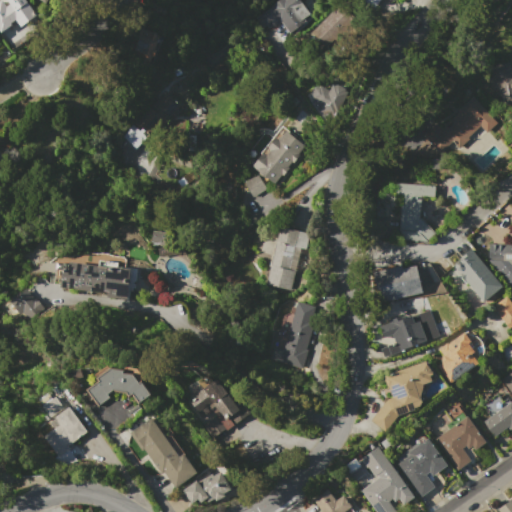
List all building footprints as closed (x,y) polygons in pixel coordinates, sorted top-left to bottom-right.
[(0,0),(24,0),(35,14),(20,25),(16,20),(0,32),(0,0)] [(298,0),(308,13),(285,29),(280,22),(271,28),(261,13),(273,4),(272,3),(276,0),(298,0)] [(341,4),(352,16),(348,19),(354,27),(327,52),(310,33),(341,4)] [(135,26),(160,33),(152,61),(127,54),(135,26)] [(511,97),(508,97),(496,99),(489,66),(508,62),(511,73),(511,97)] [(349,90),(344,102),(341,101),(334,117),(309,107),(311,101),(313,98),(310,97),(316,84),(329,90),(331,85),(335,86),(335,84),(349,90)] [(163,90),(179,104),(151,136),(135,122),(163,90)] [(472,97),(495,122),(486,131),(481,125),(456,148),(451,142),(439,153),(426,139),(472,97)] [(273,183),(252,166),(262,153),(265,155),(269,149),(267,147),(275,137),(278,139),(285,129),(304,144),(273,183)] [(256,174),(265,188),(253,197),(243,182),(256,174)] [(415,240),(397,239),(400,194),(393,194),(394,182),(433,185),(432,197),(419,196),(417,216),(434,233),(425,241),(415,240)] [(278,226),(307,233),(293,290),(264,283),(278,226)] [(511,229),(511,262),(498,261),(501,229),(511,229)] [(481,302),(452,266),(470,251),(500,286),(481,302)] [(0,313),(0,305),(29,284),(29,279),(57,282),(59,262),(132,269),(129,300),(60,293),(59,305),(50,304),(13,331),(0,313)] [(378,302),(371,273),(413,263),(419,292),(378,302)] [(491,306),(505,296),(511,306),(511,324),(507,328),(491,306)] [(295,301),(318,308),(303,359),(280,352),(295,301)] [(377,325),(414,313),(423,341),(387,353),(377,325)] [(448,384),(435,367),(441,362),(441,356),(437,350),(445,343),(446,345),(463,332),(470,342),(467,343),(474,351),(471,353),(477,361),(448,384)] [(414,409),(396,415),(384,431),(370,420),(387,399),(391,398),(387,387),(386,387),(383,379),(385,378),(384,376),(425,361),(432,372),(431,375),(429,376),(431,381),(422,384),(420,398),(421,400),(419,405),(414,408),(414,409)] [(139,381),(138,381),(132,373),(131,374),(120,373),(122,370),(108,368),(109,369),(95,378),(97,381),(84,390),(96,406),(108,397),(106,394),(111,390),(123,392),(126,395),(130,392),(137,402),(148,395),(150,394),(140,379),(139,381)] [(511,395),(500,379),(511,369),(511,395)] [(65,373),(77,370),(79,377),(67,380),(65,373)] [(249,414),(215,438),(187,399),(217,378),(228,393),(230,391),(239,404),(241,403),(249,414)] [(42,405),(55,397),(61,406),(48,414),(42,405)] [(511,406),(511,429),(510,431),(506,427),(493,437),(481,421),(508,401),(511,406)] [(67,471),(59,461),(58,462),(54,458),(57,456),(42,436),(58,424),(53,417),(68,406),(87,431),(67,446),(70,449),(69,450),(78,463),(67,471)] [(128,432),(151,416),(178,456),(183,453),(196,473),(174,488),(163,472),(160,473),(143,449),(141,450),(128,432)] [(435,439),(465,416),(485,442),(473,450),(470,446),(462,452),(468,460),(457,469),(435,439)] [(395,460),(397,459),(396,459),(399,456),(416,443),(418,445),(426,438),(446,465),(427,479),(433,487),(421,495),(395,460)] [(397,511),(375,511),(359,490),(375,478),(360,458),(376,446),(415,499),(397,511)] [(208,504),(231,489),(218,467),(181,490),(190,505),(203,497),(208,504)] [(319,511),(321,511),(313,500),(327,489),(336,500),(342,496),(354,511),(319,511)] [(511,511),(499,511),(497,509),(511,498),(511,499),(511,511)]
